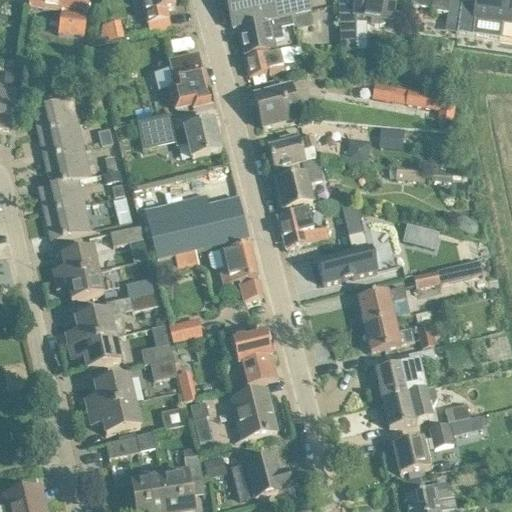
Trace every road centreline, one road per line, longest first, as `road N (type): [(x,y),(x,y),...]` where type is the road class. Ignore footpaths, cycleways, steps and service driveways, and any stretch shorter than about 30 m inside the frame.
road 1 (residential): [(335,511),(201,0)]
road 2 (residential): [(76,511),(0,176)]
